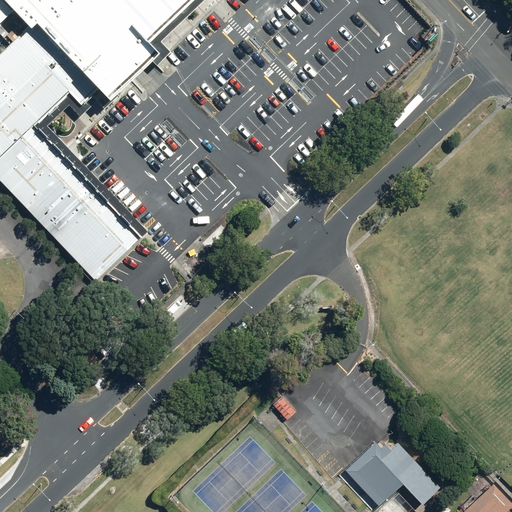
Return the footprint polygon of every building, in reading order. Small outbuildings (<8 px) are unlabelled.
[(98,94),(106,101),(140,68),(156,54),(150,48),(147,44),(192,0),(0,0),(0,18),(6,12),(23,30),(31,23),(92,87),(98,94)] [(0,52),(0,183),(97,283),(143,239),(41,136),(92,87),(31,23),(23,30),(0,52)] [(511,256),(511,153),(508,148),(399,249),(456,309),(511,256)] [(171,315),(182,305),(178,300),(167,311),(171,315)] [(118,328),(97,346),(105,356),(126,338),(118,328)] [(284,390),(267,405),(280,419),(297,405),(284,390)] [(385,446),(380,441),(345,474),(376,507),(401,483),(420,504),(438,488),(392,439),(385,446)] [(489,483),(458,511),(503,511),(511,505),(489,483)]
